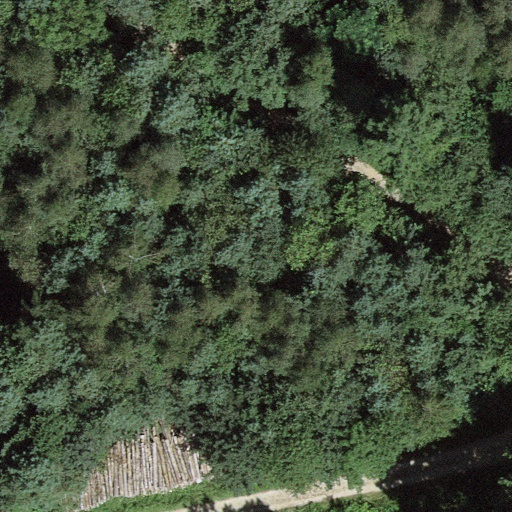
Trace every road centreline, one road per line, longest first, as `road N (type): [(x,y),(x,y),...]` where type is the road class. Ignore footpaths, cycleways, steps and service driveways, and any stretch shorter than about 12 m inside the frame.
road 1 (track): [(92,0),(511,292)]
road 2 (track): [(190,511),(511,433)]
